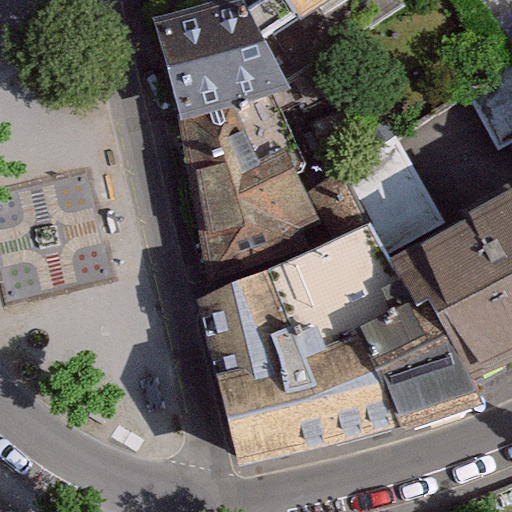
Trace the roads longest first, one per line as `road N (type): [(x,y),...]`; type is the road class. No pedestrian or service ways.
road 1 (residential): [(197,509),(196,414),(101,0)]
road 2 (residential): [(511,421),(439,458),(308,492),(197,509)]
road 3 (residential): [(197,509),(92,482),(0,405)]
